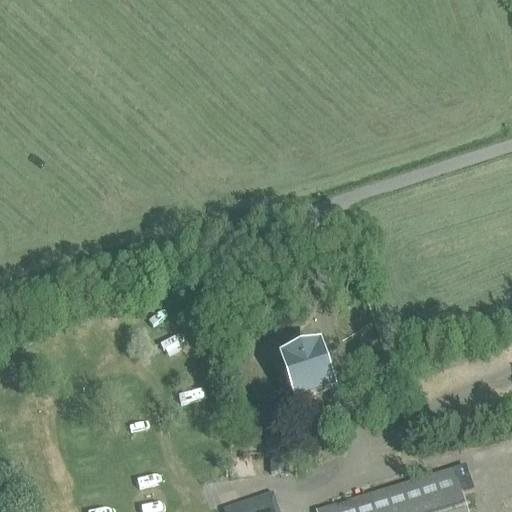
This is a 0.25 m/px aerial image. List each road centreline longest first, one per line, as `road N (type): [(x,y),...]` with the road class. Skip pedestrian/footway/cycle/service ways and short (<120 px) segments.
road 1 (residential): [(511,146),(0,311)]
road 2 (unknown): [(364,464),(434,437),(460,440),(473,451),(494,511)]
